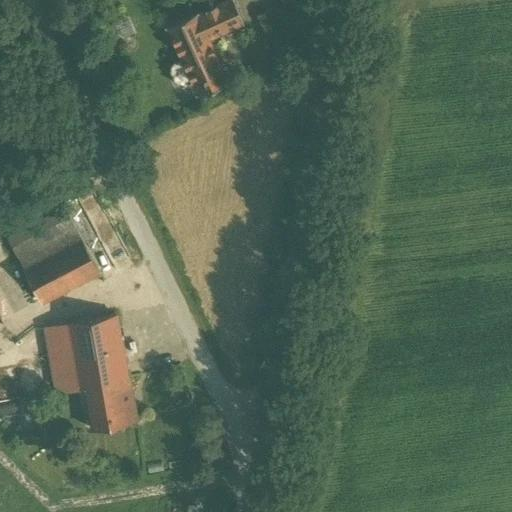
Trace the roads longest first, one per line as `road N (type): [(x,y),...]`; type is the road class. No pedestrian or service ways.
road 1 (unclassified): [(261,436),(33,0)]
road 2 (unclassified): [(261,436),(330,0)]
